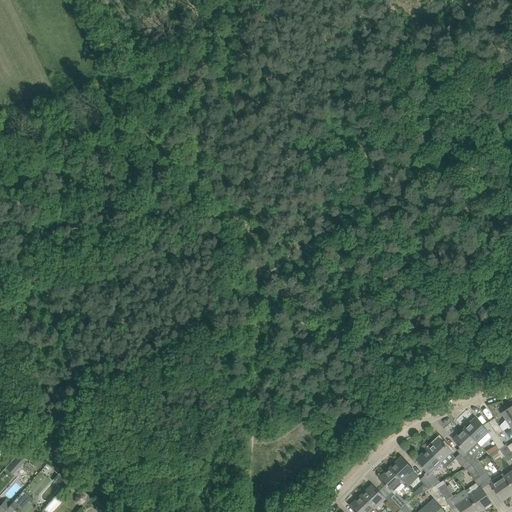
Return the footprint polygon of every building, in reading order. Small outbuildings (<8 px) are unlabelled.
[(511,406),(502,414),(511,426),(511,425),(511,406)] [(460,428),(475,418),(470,412),(455,421),(460,428)] [(465,428),(481,446),(491,436),(488,432),(476,418),(465,428)] [(503,431),(500,427),(495,418),(489,422),(498,435),(503,431)] [(468,454),(472,458),(483,447),(481,446),(465,428),(454,439),(462,447),(458,451),(460,453),(464,457),(468,454)] [(500,449),(505,445),(498,435),(493,439),(500,449)] [(446,467),(456,458),(455,458),(451,453),(452,452),(439,438),(428,449),(441,462),(444,466),(444,465),(446,467)] [(506,444),(505,445),(500,449),(508,461),(511,457),(511,452),(511,453),(508,446),(506,444)] [(417,459),(430,473),(441,462),(428,449),(417,459)] [(500,455),(497,451),(491,454),(495,459),(500,455)] [(465,468),(467,468),(472,465),(464,457),(460,453),(456,458),(465,468)] [(17,456),(14,459),(6,468),(12,474),(20,465),(24,461),(17,456)] [(391,468),(403,481),(406,484),(408,486),(419,476),(414,471),(414,470),(402,457),(391,468)] [(491,462),(488,457),(483,460),(486,465),(491,462)] [(488,473),(480,461),(473,464),(481,477),(488,473)] [(472,465),(467,468),(475,481),(481,477),(473,464),(472,465)] [(406,484),(403,481),(391,468),(380,478),(392,491),(395,494),(397,492),(406,484)] [(22,469),(17,475),(24,482),(30,476),(22,469)] [(68,481),(59,473),(53,481),(62,488),(68,481)] [(433,473),(427,478),(435,486),(436,485),(441,482),(434,475),(435,475),(433,473)] [(493,485),(503,500),(511,494),(511,487),(505,477),(503,473),(491,481),(493,485)] [(430,489),(435,486),(427,478),(425,475),(421,479),(430,489)] [(443,481),(441,482),(436,485),(447,500),(453,496),(454,496),(443,481)] [(467,491),(470,496),(480,511),(492,502),(482,487),(480,488),(478,484),(467,491)] [(373,485),(362,495),(374,508),(384,499),(373,485)] [(453,496),(457,504),(462,511),(478,511),(480,511),(470,496),(467,491),(466,492),(465,489),(456,495),(456,494),(454,496),(453,496)] [(91,498),(82,490),(80,492),(75,495),(75,502),(81,504),(83,506),(91,498)] [(22,492),(17,504),(25,507),(30,495),(22,492)] [(392,497),(402,508),(407,503),(397,492),(395,494),(392,497)] [(362,495),(351,506),(356,511),(369,511),(374,508),(362,495)] [(397,511),(401,509),(402,508),(392,497),(385,504),(392,511),(397,511)] [(445,511),(435,500),(425,508),(428,511),(445,511)] [(3,511),(5,510),(9,506),(4,501),(0,505),(0,511),(3,511)] [(9,506),(5,510),(8,511),(12,511),(18,505),(13,501),(11,504),(9,506)]
